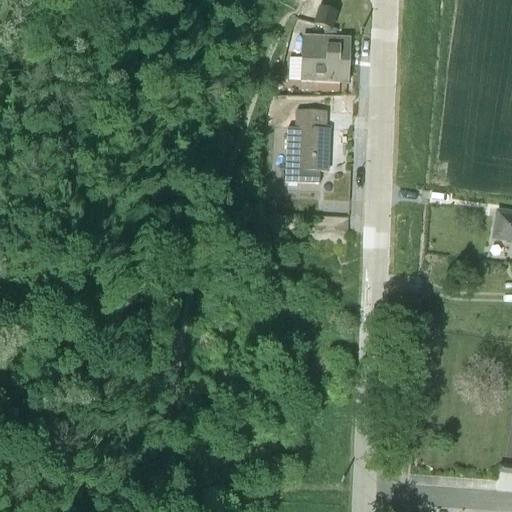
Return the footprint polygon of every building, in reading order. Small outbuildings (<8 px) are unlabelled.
[(332,0),(319,0),(313,16),(333,23),(340,3),(332,0)] [(304,26),(301,73),(349,76),(352,29),(304,26)] [(286,163),(298,163),(299,120),(295,120),(296,102),(289,102),(286,163)] [(299,120),(298,163),(329,164),(330,121),(327,121),(327,103),(296,102),(295,120),(299,120)] [(298,163),(286,163),(286,173),(320,174),(320,164),(298,163)] [(511,203),(497,201),(492,232),(511,234),(511,203)]
